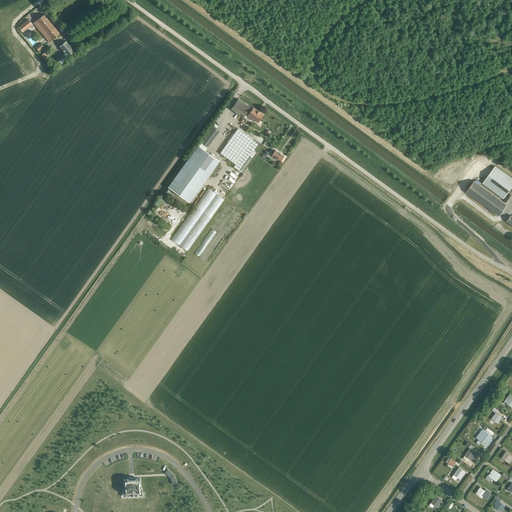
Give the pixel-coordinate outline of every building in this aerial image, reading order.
[(49,42),(59,34),(44,15),(33,23),(49,42)] [(32,24),(28,19),(19,27),(23,32),(32,24)] [(63,53),(57,58),(62,63),(68,58),(66,57),(67,56),(73,51),(66,42),(60,47),(65,53),(64,54),(63,53)] [(246,113),(250,108),(237,99),(230,110),(243,119),(246,113)] [(253,107),(247,115),(258,123),(263,115),(253,107)] [(213,128),(201,144),(207,149),(219,132),(213,128)] [(220,154),(236,165),(253,141),(253,140),(237,129),(220,154)] [(261,146),(253,141),(236,165),(245,171),(261,146)] [(169,187),(189,201),(218,161),(198,146),(169,187)] [(281,161),(284,156),(275,150),(275,151),(273,149),(270,153),(281,161)] [(503,198),(511,186),(511,178),(495,166),(483,183),(503,198)] [(226,180),(223,185),(224,185),(222,188),(226,191),(231,183),(226,180)] [(507,205),(481,185),(474,181),(466,192),(499,216),(507,205)] [(197,205),(213,215),(225,195),(209,185),(197,205)] [(492,410),(496,413),(491,419),(498,423),(502,417),(497,413),(499,411),(494,407),(492,410)] [(482,429),(476,438),(484,443),(485,442),(486,442),(491,436),(482,429)] [(466,454),(463,458),(467,461),(469,458),(471,460),(476,453),(470,448),(466,454)] [(511,459),(511,456),(506,452),(501,458),(502,458),(500,461),(502,463),(505,460),(507,462),(510,458),(511,459)] [(453,467),(456,462),(451,458),(448,463),(453,467)] [(465,472),(459,467),(452,477),(456,480),(457,477),(460,479),(465,472)] [(493,470),(489,476),(488,475),(486,478),(489,481),(491,478),(495,480),(498,476),(499,477),(501,475),(493,470)] [(127,479),(124,480),(124,484),(125,494),(128,494),(137,493),(141,493),(140,483),(140,479),(137,479),(127,479)] [(485,489),(484,490),(480,487),(475,494),(482,498),(485,494),(488,497),(486,499),(487,499),(491,493),(485,489)] [(436,496),(431,503),(434,505),(437,508),(442,501),(436,496)] [(496,499),(493,504),(495,505),(494,507),(500,511),(505,505),(499,501),(496,499)]
